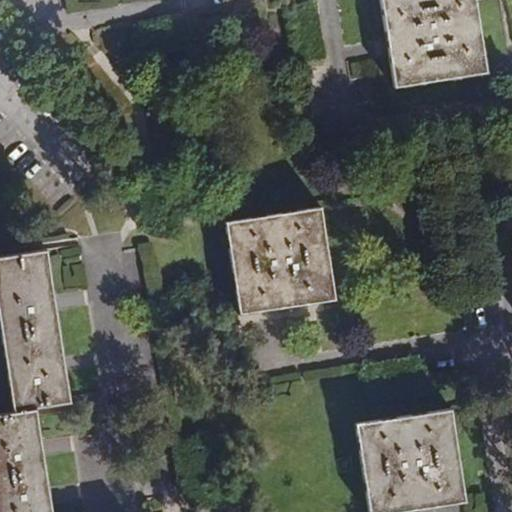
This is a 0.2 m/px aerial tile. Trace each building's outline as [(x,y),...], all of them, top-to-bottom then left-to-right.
[(511,0),(379,0),(392,88),(486,73),(475,0),(511,0)] [(316,2),(296,6),(303,52),(324,47),(316,2)] [(183,17),(137,25),(142,46),(187,38),(183,17)] [(168,180),(147,176),(139,220),(160,224),(168,180)] [(223,222),(239,314),(336,300),(321,205),(223,222)] [(52,511),(37,408),(72,403),(49,249),(0,256),(0,330),(13,411),(0,413),(0,511),(52,511)] [(367,511),(402,511),(416,510),(466,502),(465,495),(451,408),(354,423),(367,511)] [(203,452),(180,456),(187,501),(211,497),(203,452)]
